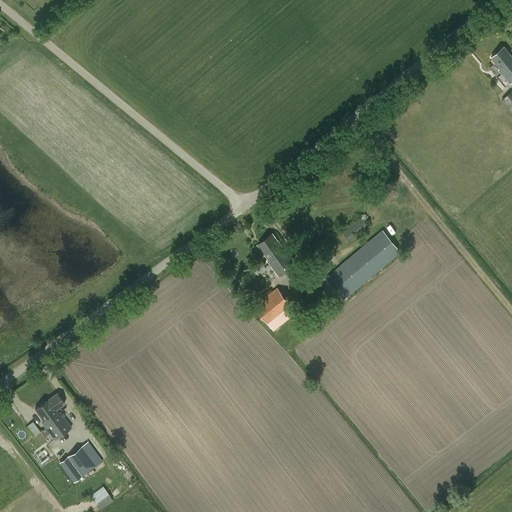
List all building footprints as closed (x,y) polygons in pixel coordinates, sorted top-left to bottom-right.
[(491,58),(500,69),(499,70),(510,84),(511,82),(511,56),(505,47),(491,58)] [(511,91),(501,101),(511,113),(511,91)] [(368,225),(362,217),(342,232),(348,240),(368,225)] [(401,252),(383,230),(325,278),(343,300),(401,252)] [(267,260),(269,262),(282,253),(284,255),(287,253),(273,234),(258,245),(269,259),(267,260)] [(282,253),(269,262),(279,276),(297,264),(290,254),(288,255),(287,253),(284,255),(282,253)] [(254,306),(274,331),(297,312),(277,287),(254,306)] [(42,424),(54,440),(71,427),(59,412),(58,413),(56,410),(64,404),(56,393),(35,409),(44,423),(42,424)] [(31,421),(26,424),(33,435),(38,432),(31,421)] [(88,441),(59,462),(73,482),(102,461),(88,441)] [(103,486),(90,496),(100,509),(113,500),(109,494),(117,489),(113,483),(105,489),(103,486)]
